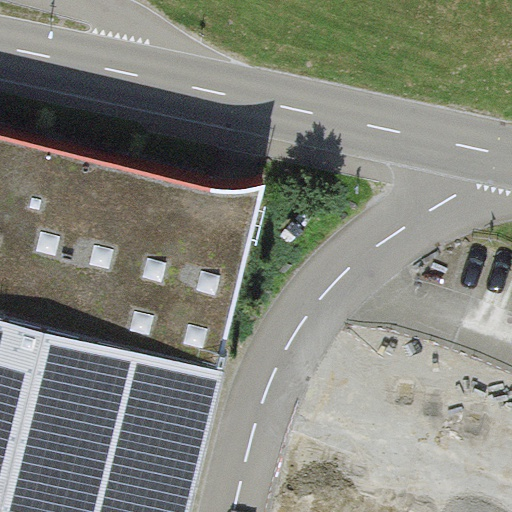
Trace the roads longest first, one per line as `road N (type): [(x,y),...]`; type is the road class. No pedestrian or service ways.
road 1 (residential): [(236,511),(259,413),(293,336),(342,275),(480,184),(490,153)]
road 2 (tertiary): [(490,153),(145,79)]
road 3 (tertiary): [(145,79),(0,47)]
road 4 (unclassified): [(74,0),(135,25),(151,45),(145,79)]
